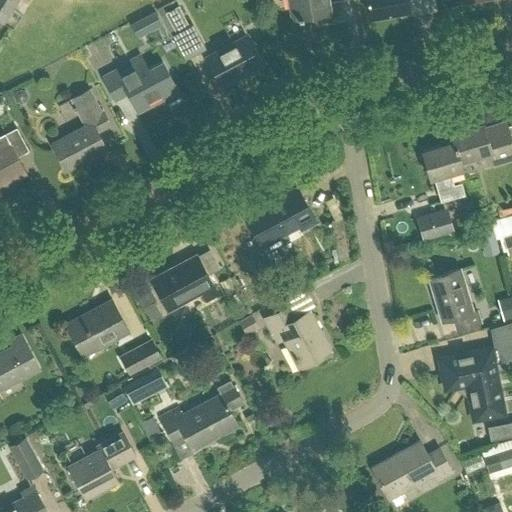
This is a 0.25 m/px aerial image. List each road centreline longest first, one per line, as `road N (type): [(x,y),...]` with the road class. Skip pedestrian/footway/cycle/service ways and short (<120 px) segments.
road 1 (residential): [(187,511),(373,408),(391,389),(343,92)]
road 2 (residential): [(0,273),(343,92)]
road 3 (residential): [(343,92),(376,78),(511,54)]
